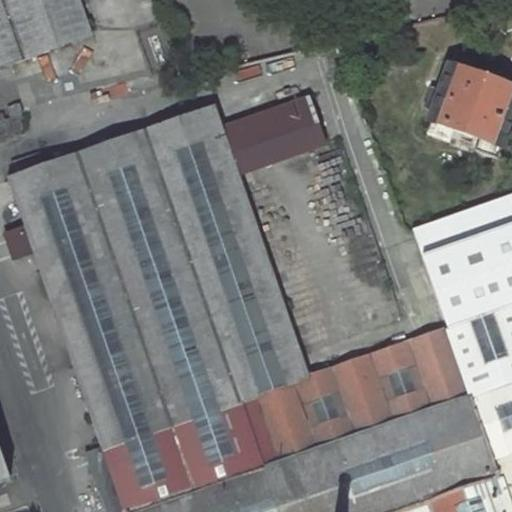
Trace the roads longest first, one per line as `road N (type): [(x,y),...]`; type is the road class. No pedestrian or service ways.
road 1 (unknown): [(0,339),(60,511)]
road 2 (unknown): [(146,0),(146,10),(120,29),(0,77)]
